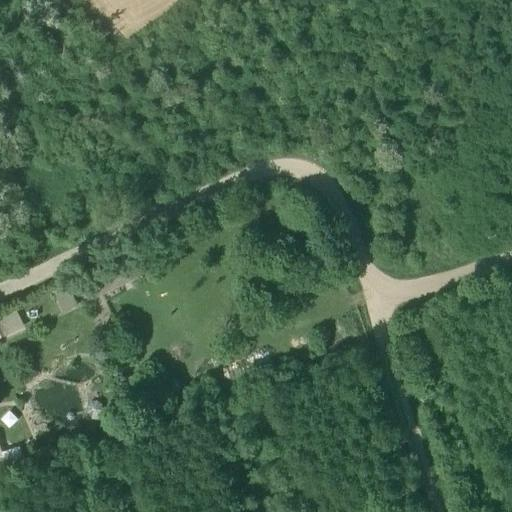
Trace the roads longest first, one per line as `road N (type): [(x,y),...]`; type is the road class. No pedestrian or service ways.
road 1 (track): [(367,293),(441,511)]
road 2 (track): [(511,264),(367,293)]
